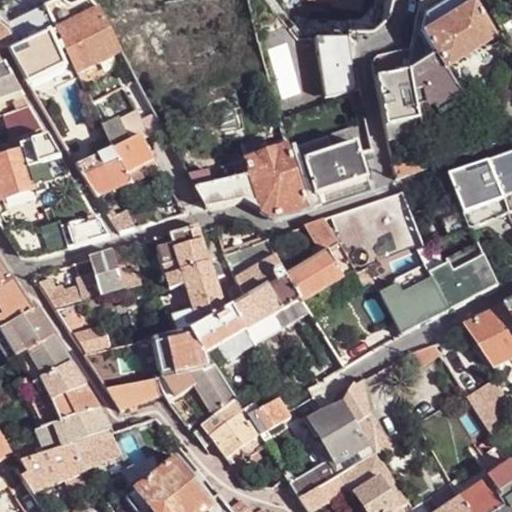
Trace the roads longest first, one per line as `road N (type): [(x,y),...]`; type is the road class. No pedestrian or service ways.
road 1 (residential): [(114,244),(235,209),(275,229),(389,190)]
road 2 (residential): [(0,56),(114,244)]
road 3 (residential): [(511,292),(319,394)]
road 4 (residential): [(389,190),(358,59),(387,46),(408,0)]
road 5 (residential): [(119,423),(19,274)]
road 6 (residential): [(276,511),(221,485),(160,412)]
road 7 (residential): [(389,190),(511,148)]
